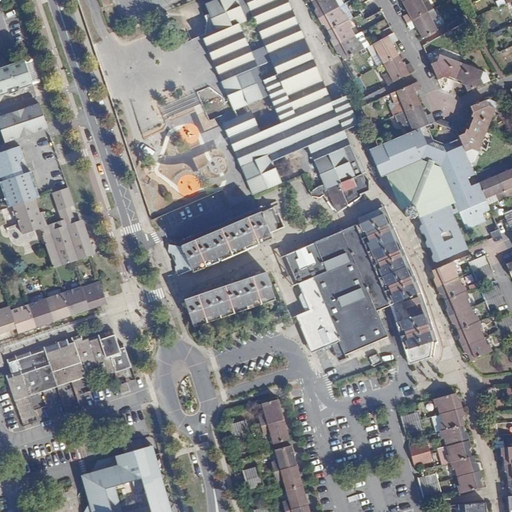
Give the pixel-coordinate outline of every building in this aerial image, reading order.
[(325,104),(330,93),(312,52),(300,47),(289,51),(284,38),(302,30),(289,0),(212,0),(205,3),(209,13),(204,15),(206,19),(206,33),(201,35),(221,81),(209,87),(223,97),(225,103),(229,101),(233,111),(269,95),(281,123),(261,131),(251,128),(244,114),(223,123),(253,194),(283,182),(274,161),(308,146),(323,180),(324,184),(326,188),(362,173),(364,173),(345,129),(337,132),(325,104)] [(317,0),(313,2),(316,8),(315,11),(318,18),(339,6),(335,0),(317,0)] [(421,0),(404,0),(402,1),(405,6),(409,14),(403,17),(407,23),(433,8),(428,0),(423,3),(421,0)] [(343,15),(339,6),(318,18),(322,24),(325,25),(328,31),(349,20),(345,13),(343,15)] [(433,8),(407,23),(410,29),(416,26),(419,31),(422,37),(437,30),(432,20),(438,17),(433,8)] [(382,11),(366,20),(370,27),(386,18),(382,11)] [(386,18),(370,27),(373,34),(379,31),(389,25),(386,18)] [(352,27),(349,20),(328,31),(331,37),(330,40),(334,46),(355,35),(351,27),(352,27)] [(394,32),(383,38),(367,47),(373,57),(379,53),(384,63),(399,55),(395,48),(392,43),(398,40),(394,32)] [(359,42),(355,35),(334,46),(337,52),(340,53),(344,60),(364,48),(361,41),(359,42)] [(401,58),(399,55),(384,63),(389,73),(384,76),(388,85),(414,70),(411,63),(405,66),(401,58)] [(438,61),(431,64),(438,79),(443,77),(449,79),(454,81),(461,63),(440,55),(438,61)] [(0,68),(9,66),(3,59),(0,59),(0,68)] [(33,85),(24,60),(9,66),(0,68),(0,95),(8,93),(8,95),(18,91),(18,90),(33,85)] [(461,63),(454,81),(460,84),(465,86),(467,91),(483,84),(480,77),(483,72),(464,64),(461,63)] [(480,77),(483,84),(490,81),(487,73),(483,72),(480,77)] [(391,93),(392,96),(398,111),(393,114),(393,116),(395,114),(420,104),(417,95),(415,91),(421,89),(418,82),(391,93)] [(498,102),(490,99),(477,104),(471,106),(473,112),(472,116),(469,122),(487,130),(498,102)] [(48,129),(39,104),(0,117),(0,126),(6,143),(48,129)] [(423,110),(420,104),(395,114),(400,126),(404,125),(407,133),(427,125),(435,121),(432,113),(425,116),(423,110)] [(189,110),(192,118),(199,115),(197,108),(189,110)] [(251,128),(261,131),(251,111),(244,114),(251,128)] [(205,121),(207,128),(220,124),(218,117),(205,121)] [(448,128),(456,131),(453,123),(450,122),(448,128)] [(460,139),(465,151),(472,148),(479,151),(487,130),(469,122),(467,128),(465,133),(459,136),(460,139)] [(384,143),(378,146),(370,149),(381,175),(387,176),(391,186),(403,182),(405,185),(406,187),(417,183),(434,188),(460,178),(464,179),(476,174),(475,173),(472,166),(465,151),(460,139),(442,146),(435,144),(427,125),(407,133),(397,138),(384,143)] [(0,182),(9,208),(13,207),(36,199),(41,197),(31,170),(28,171),(27,166),(19,163),(21,157),(18,148),(0,154),(0,178),(1,178),(2,182),(0,182)] [(472,166),(475,173),(481,171),(478,164),(472,166)] [(511,168),(498,174),(507,196),(511,194),(511,168)] [(320,198),(324,195),(336,212),(361,196),(361,194),(369,190),(369,180),(366,180),(362,173),(326,188),(324,184),(318,186),(311,192),(313,196),(320,198)] [(498,174),(479,182),(486,198),(496,194),(499,200),(507,196),(498,174)] [(407,217),(411,219),(415,217),(419,215),(423,225),(419,226),(422,233),(425,234),(427,239),(425,242),(428,248),(431,248),(434,255),(432,257),(435,263),(467,249),(453,215),(459,212),(465,226),(485,218),(483,213),(491,210),(488,204),(486,198),(479,182),(418,209),(416,207),(411,205),(407,207),(405,212),(407,217)] [(74,262),(91,256),(80,222),(75,224),(65,190),(52,193),(60,220),(47,225),(61,266),(74,262)] [(496,194),(486,198),(488,204),(499,200),(496,194)] [(36,199),(13,207),(23,234),(44,227),(36,199)] [(261,211),(271,233),(281,229),(285,227),(280,215),(278,216),(274,206),(261,211)] [(260,207),(246,213),(257,239),(271,233),(261,211),(260,207)] [(257,239),(246,213),(232,219),(244,245),(257,239)] [(363,221),(356,224),(390,303),(414,294),(416,293),(382,213),(380,215),(377,216),(373,217),(369,218),(368,220),(363,221)] [(244,245),(232,219),(220,224),(231,250),(244,245)] [(231,250),(220,224),(207,230),(218,256),(231,250)] [(397,356),(383,323),(377,309),(390,303),(356,224),(315,241),(328,271),(313,277),(316,283),(340,341),(346,339),(345,341),(345,344),(347,344),(350,350),(352,352),(379,341),(381,346),(379,348),(385,361),(397,356)] [(195,272),(283,235),(281,229),(271,233),(257,239),(244,245),(231,250),(218,256),(216,257),(205,262),(193,267),(195,272)] [(491,232),(493,238),(501,235),(499,229),(491,232)] [(207,230),(193,235),(205,262),(216,257),(218,256),(207,230)] [(193,235),(182,240),(192,264),(193,267),(205,262),(193,235)] [(179,241),(177,241),(177,245),(172,245),(171,251),(172,254),(177,254),(180,261),(180,263),(179,265),(181,269),(186,271),(187,268),(190,269),(191,268),(193,267),(192,264),(182,240),(179,241)] [(328,271),(315,241),(306,245),(305,248),(297,251),(294,249),(285,254),(298,284),(313,277),(328,271)] [(487,256),(476,261),(469,263),(472,271),(490,264),(487,256)] [(456,268),(454,261),(433,270),(435,277),(434,280),(437,286),(458,277),(455,269),(456,268)] [(490,264),(472,271),(476,278),(482,276),(493,271),(490,264)] [(274,296),(274,294),(266,272),(253,276),(261,300),(274,296)] [(262,302),(261,300),(253,276),(239,281),(247,305),(254,303),(255,305),(262,302)] [(461,284),(458,277),(437,286),(439,293),(443,294),(445,300),(467,291),(463,283),(461,284)] [(247,305),(239,281),(225,286),(233,310),(234,312),(241,309),(241,307),(247,305)] [(100,282),(82,288),(90,310),(107,304),(100,282)] [(305,310),(304,312),(306,317),(307,323),(310,331),(308,333),(311,340),(307,342),(309,347),(313,345),(316,351),(318,351),(319,352),(332,346),(332,344),(340,341),(316,283),(305,288),(305,290),(301,292),(302,298),(300,299),(305,310)] [(233,310),(225,286),(212,290),(220,314),(233,310)] [(482,293),(485,301),(503,294),(500,286),(488,290),(482,293)] [(82,288),(65,294),(72,316),(90,310),(82,288)] [(220,314),(212,290),(198,295),(206,319),(220,314)] [(467,291),(445,300),(448,306),(447,310),(450,316),(471,307),(467,299),(469,297),(467,291)] [(65,294),(46,300),(53,322),(72,316),(65,294)] [(414,294),(390,303),(410,363),(430,356),(432,343),(421,303),(418,303),(414,294)] [(503,294),(485,301),(489,308),(495,306),(507,301),(503,294)] [(198,295),(184,299),(192,323),(199,321),(200,323),(207,321),(206,319),(198,295)] [(46,300),(28,306),(36,328),(53,322),(46,300)] [(10,311),(16,329),(18,334),(36,328),(28,306),(10,311)] [(0,334),(16,329),(10,311),(9,307),(0,310),(0,334)] [(471,307),(450,316),(452,323),(455,324),(458,330),(480,321),(476,313),(474,314),(471,307)] [(511,315),(495,323),(498,331),(511,324),(511,315)] [(480,321),(458,330),(460,335),(460,340),(462,346),(484,337),(480,329),(482,327),(480,321)] [(501,338),(511,333),(511,324),(498,331),(501,338)] [(120,353),(119,347),(113,330),(98,335),(106,358),(109,357),(120,353)] [(86,378),(99,373),(88,339),(86,333),(72,338),(86,378)] [(101,377),(114,373),(109,357),(106,358),(98,335),(88,339),(99,373),(101,377)] [(484,337),(462,346),(465,352),(469,354),(471,360),(493,351),(490,343),(487,344),(484,337)] [(72,382),(86,378),(72,338),(58,342),(72,382)] [(58,387),(72,382),(58,342),(44,347),(58,387)] [(114,373),(131,367),(124,345),(119,347),(120,353),(109,357),(114,373)] [(43,392),(58,387),(44,347),(30,352),(43,392)] [(43,392),(30,352),(16,356),(23,376),(30,396),(43,392)] [(378,353),(370,357),(374,365),(382,361),(378,353)] [(23,376),(16,356),(7,359),(12,374),(14,379),(23,376)] [(2,361),(2,362),(6,376),(12,374),(7,359),(2,361)] [(15,401),(30,396),(23,376),(14,379),(12,374),(6,376),(15,401)] [(130,392),(127,383),(119,386),(122,394),(130,392)] [(440,414),(463,408),(461,401),(459,400),(456,393),(433,399),(436,406),(438,406),(440,414)] [(263,404),(274,445),(293,440),(282,399),(263,404)] [(442,430),(463,425),(465,424),(463,417),(465,414),(463,408),(440,414),(442,423),(440,423),(442,430)] [(404,424),(421,419),(419,411),(401,416),(404,424)] [(424,428),(421,419),(404,424),(406,433),(424,428)] [(238,441),(250,438),(246,421),(234,424),(238,441)] [(447,446),(470,440),(468,433),(465,431),(463,425),(442,430),(440,431),(442,438),(445,438),(447,446)] [(141,440),(132,442),(134,452),(144,449),(141,440)] [(452,461),(472,456),(470,449),(471,447),(470,440),(447,446),(449,454),(447,455),(449,462),(452,461)] [(93,470),(91,473),(84,482),(90,502),(86,511),(171,511),(171,510),(175,504),(169,500),(172,495),(166,491),(165,486),(164,483),(167,477),(161,473),(165,467),(161,456),(161,455),(156,456),(154,447),(144,449),(134,452),(132,442),(123,445),(125,455),(98,463),(93,470)] [(413,455),(430,451),(428,443),(415,447),(411,448),(413,455)] [(505,463),(511,462),(511,446),(501,447),(502,454),(504,457),(505,463)] [(432,459),(430,451),(413,455),(415,463),(419,462),(432,459)] [(458,476),(481,470),(479,463),(476,462),(474,455),(472,456),(452,461),(454,469),(456,469),(458,476)] [(279,461),(272,462),(275,474),(282,472),(279,461)] [(249,490),(264,486),(259,467),(244,470),(249,490)] [(482,477),(481,470),(458,476),(460,484),(458,486),(460,493),(483,487),(481,481),(482,477)] [(84,482),(91,473),(82,475),(84,482)] [(421,487),(439,482),(437,474),(424,478),(419,479),(421,487)] [(442,490),(439,482),(421,487),(423,495),(442,490)] [(463,511),(487,511),(487,502),(459,504),(460,509),(463,511)]
